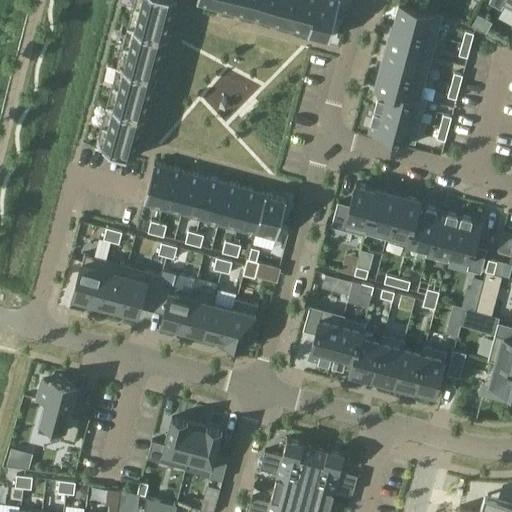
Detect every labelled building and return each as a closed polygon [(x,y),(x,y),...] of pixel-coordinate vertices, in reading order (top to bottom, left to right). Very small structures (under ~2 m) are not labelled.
[(134,0),(133,6),(172,17),(176,0),(134,0)] [(218,0),(216,8),(234,13),(237,0),(218,0)] [(237,0),(234,13),(253,18),(257,0),(237,0)] [(257,0),(253,18),(272,22),(277,0),(257,0)] [(277,0),(272,22),(290,27),(297,0),(277,0)] [(297,0),(290,27),(309,32),(317,0),(297,0)] [(317,0),(309,32),(330,38),(339,0),(317,0)] [(511,0),(489,0),(489,1),(501,8),(503,4),(511,8),(511,0)] [(398,2),(392,24),(437,36),(443,14),(398,2)] [(133,6),(128,26),(167,37),(172,17),(133,6)] [(392,24),(387,45),(431,57),(437,36),(392,24)] [(128,26),(122,46),(162,56),(167,37),(128,26)] [(465,31),(462,42),(470,45),(474,33),(465,31)] [(462,42),(459,54),(467,57),(470,45),(462,42)] [(387,45),(381,66),(426,77),(431,57),(387,45)] [(122,46),(117,65),(157,76),(162,56),(122,46)] [(117,65),(112,85),(151,96),(157,76),(117,65)] [(381,66),(376,86),(380,88),(426,100),(432,79),(426,77),(381,66)] [(454,72),(451,84),(459,86),(462,75),(454,72)] [(451,84),(447,96),(456,98),(459,86),(451,84)] [(112,85),(107,105),(146,115),(151,96),(112,85)] [(380,88),(374,108),(420,121),(426,100),(380,88)] [(107,105),(101,124),(141,135),(146,115),(107,105)] [(374,108),(368,130),(415,143),(420,121),(374,108)] [(443,114),(440,126),(448,128),(451,116),(443,114)] [(101,124),(96,145),(135,156),(141,135),(101,124)] [(440,126),(436,138),(445,140),(448,128),(440,126)] [(154,161),(143,202),(163,207),(174,167),(154,161)] [(174,167),(163,207),(182,212),(193,172),(174,167)] [(193,172),(182,212),(200,217),(211,177),(193,172)] [(211,177),(200,217),(218,222),(229,181),(211,177)] [(229,181),(218,222),(237,227),(248,186),(229,181)] [(337,201),(331,226),(365,235),(365,232),(377,188),(355,183),(349,204),(337,201)] [(248,186),(237,227),(256,232),(266,191),(248,186)] [(377,188),(365,232),(369,233),(386,238),(398,194),(377,188)] [(266,191),(256,232),(276,237),(287,197),(266,191)] [(398,194),(386,238),(407,243),(418,203),(419,199),(398,194)] [(418,203),(407,243),(428,248),(439,209),(418,203)] [(428,249),(426,255),(447,261),(449,254),(460,214),(439,209),(428,248),(428,249)] [(460,214),(449,254),(469,259),(467,269),(480,272),(487,248),(475,245),(481,220),(460,214)] [(151,220),(148,231),(155,234),(159,222),(151,220)] [(159,222),(155,234),(163,236),(166,224),(159,222)] [(106,227),(103,239),(111,241),(114,229),(106,227)] [(114,229),(111,241),(119,243),(122,231),(114,229)] [(188,230),(185,241),(193,243),(196,232),(188,230)] [(196,232),(193,243),(200,246),(204,234),(196,232)] [(225,240),(222,251),(230,253),(233,242),(225,240)] [(161,242),(158,253),(166,256),(169,244),(161,242)] [(233,242),(230,253),(238,255),(241,244),(233,242)] [(169,244),(166,256),(174,258),(177,246),(169,244)] [(251,247),(248,258),(256,260),(259,249),(251,247)] [(84,253),(73,296),(95,302),(106,259),(84,253)] [(216,256),(213,268),(221,270),(224,259),(216,256)] [(247,258),(243,274),(255,277),(259,261),(247,258)] [(106,259),(95,302),(115,308),(127,264),(106,259)] [(224,259),(221,270),(229,272),(232,261),(224,259)] [(488,259),(485,270),(494,273),(497,261),(488,259)] [(127,264),(115,308),(137,314),(139,306),(152,309),(161,273),(143,269),(127,264)] [(356,266),(354,274),(366,277),(368,269),(356,266)] [(161,273),(152,309),(164,313),(161,324),(183,330),(192,297),(193,292),(172,286),(176,272),(162,269),(161,273)] [(480,290),(475,309),(492,313),(502,275),(494,273),(485,270),(483,279),(480,290)] [(386,274),(384,282),(396,285),(398,277),(386,274)] [(474,276),(471,288),(480,290),(483,279),(474,276)] [(339,277),(336,289),(349,292),(352,280),(339,277)] [(398,277),(396,285),(408,289),(410,280),(398,277)] [(361,282),(359,291),(371,294),(373,286),(361,282)] [(192,297),(183,330),(204,335),(212,303),(215,293),(194,287),(193,292),(192,297)] [(382,288),(380,296),(392,299),(394,291),(382,288)] [(427,288),(425,296),(437,299),(439,291),(427,288)] [(401,293),(398,307),(411,310),(415,297),(401,293)] [(425,296),(423,305),(434,308),(437,299),(425,296)] [(232,308),(223,341),(246,347),(258,305),(235,299),(232,308)] [(212,303),(204,335),(223,341),(232,308),(212,303)] [(310,305),(303,329),(315,332),(309,357),(330,362),(343,316),(344,314),(310,305)] [(467,310),(463,322),(493,331),(497,317),(467,310)] [(343,316),(330,362),(352,368),(361,335),(365,322),(343,316)] [(511,325),(498,322),(488,358),(497,360),(511,364),(511,325)] [(451,323),(449,332),(458,335),(461,325),(451,323)] [(381,341),(371,378),(392,383),(402,346),(404,339),(383,334),(381,341)] [(352,368),(351,372),(371,378),(381,341),(361,335),(352,368)] [(423,352),(413,389),(435,394),(447,350),(425,345),(423,352)] [(402,346),(392,383),(413,389),(423,352),(402,346)] [(453,349),(447,373),(459,376),(466,352),(453,349)] [(511,364),(497,360),(491,384),(511,390),(511,364)] [(39,383),(34,410),(42,411),(39,427),(62,433),(70,390),(39,383)] [(150,454),(187,463),(189,456),(197,424),(172,417),(168,433),(156,430),(150,454)] [(197,424),(189,456),(213,462),(217,446),(221,430),(197,424)] [(265,450),(262,459),(308,471),(315,447),(303,444),(304,442),(287,437),(282,454),(265,450)] [(213,462),(211,470),(223,474),(229,450),(217,446),(213,462)] [(327,450),(315,447),(308,471),(355,484),(357,474),(340,470),(344,453),(327,448),(327,450)] [(308,471),(262,459),(260,468),(277,473),(273,487),(302,494),(308,471)] [(352,493),(355,484),(308,471),(302,494),(331,502),(335,488),(352,493)] [(16,474),(15,486),(23,487),(24,475),(16,474)] [(24,475),(23,487),(31,488),(32,476),(24,475)] [(59,479),(58,491),(66,492),(67,480),(59,479)] [(67,480),(66,492),(73,493),(75,481),(67,480)] [(140,481),(137,493),(145,495),(148,483),(140,481)] [(12,486),(11,497),(21,498),(23,487),(15,486),(12,486)] [(297,511),(302,494),(273,487),(270,501),(252,496),(250,505),(275,511),(297,511)] [(457,511),(511,511),(511,501),(485,493),(479,509),(459,506),(457,511)] [(328,511),(331,502),(302,494),(297,511),(328,511)] [(146,498),(144,511),(175,511),(176,506),(146,498)] [(203,500),(201,509),(212,511),(213,511),(217,503),(203,500)]
